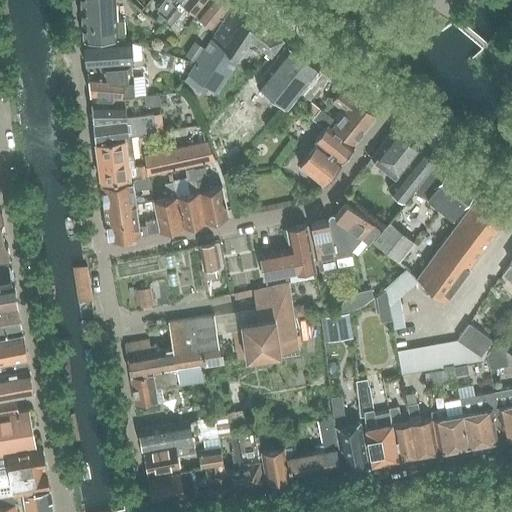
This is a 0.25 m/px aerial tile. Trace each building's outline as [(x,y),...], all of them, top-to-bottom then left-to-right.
[(81,0),(85,40),(126,36),(125,20),(117,20),(116,0),(81,0)] [(164,0),(157,9),(167,17),(180,0),(164,0)] [(206,0),(180,0),(167,17),(165,19),(172,25),(187,6),(196,13),(206,0)] [(233,0),(206,0),(196,13),(212,26),(233,0)] [(206,48),(196,62),(184,80),(205,93),(209,87),(217,92),(252,41),(267,53),(264,55),(269,59),(270,58),(284,40),(285,39),(237,1),(206,48)] [(126,36),(85,40),(88,66),(133,63),(131,36),(126,36)] [(185,54),(196,62),(206,48),(195,40),(185,54)] [(287,43),(284,40),(270,58),(273,60),(263,73),(295,99),(301,92),(319,69),(319,68),(288,42),(287,43)] [(134,97),(133,63),(88,66),(90,95),(123,98),(134,97)] [(319,69),(301,92),(310,99),(328,76),(319,69)] [(341,108),(333,117),(335,119),(331,124),(352,141),(375,112),(355,96),(355,97),(342,87),(332,100),(341,108)] [(160,93),(144,95),(146,106),(161,104),(160,93)] [(95,140),(96,140),(127,135),(129,135),(132,135),(156,131),(154,113),(127,116),(125,100),(91,100),(95,140)] [(335,119),(333,117),(314,102),(306,112),(324,127),(314,139),(317,141),(299,164),(322,183),(340,160),(341,160),(354,143),(352,141),(331,124),(335,119)] [(376,160),(397,177),(388,188),(405,202),(438,162),(395,128),(354,180),(357,183),(368,169),(376,160)] [(129,135),(127,135),(96,140),(101,180),(137,175),(138,178),(149,176),(149,174),(216,160),(209,139),(144,153),(146,164),(135,164),(134,157),(135,157),(132,135),(129,135)] [(206,220),(228,215),(222,184),(210,187),(205,165),(194,168),(206,220)] [(183,225),(206,220),(194,168),(185,169),(190,192),(177,194),(183,225)] [(449,170),(427,198),(453,218),(474,190),(449,170)] [(146,220),(146,223),(148,232),(159,229),(159,230),(183,225),(177,194),(174,181),(172,173),(168,174),(170,182),(165,183),(168,196),(154,199),(158,218),(146,220)] [(138,179),(138,178),(136,178),(134,180),(101,185),(105,207),(137,203),(135,189),(151,187),(150,177),(138,179)] [(457,221),(417,276),(445,300),(503,222),(504,221),(504,220),(504,218),(504,217),(504,216),(504,215),(503,214),(477,193),(457,221)] [(338,217),(335,221),(352,249),(362,238),(368,243),(380,230),(380,228),(374,223),(347,201),(335,214),(338,217)] [(148,233),(148,232),(146,223),(140,224),(137,203),(105,207),(109,238),(148,233)] [(337,257),(353,254),(352,249),(335,221),(329,222),(329,219),(311,222),(318,256),(318,257),(320,269),(338,266),(337,257)] [(390,221),(373,241),(399,261),(415,241),(390,221)] [(264,279),(316,268),(307,223),(287,227),(292,253),(276,256),(275,251),(259,254),(264,279)] [(0,261),(8,260),(10,256),(8,245),(5,243),(2,226),(0,226),(0,261)] [(200,245),(204,268),(220,265),(216,242),(200,245)] [(511,260),(502,274),(511,282),(511,260)] [(0,286),(12,284),(11,280),(14,276),(13,270),(9,267),(8,264),(0,265),(0,286)] [(200,272),(185,275),(188,295),(204,292),(200,272)] [(242,326),(246,357),(300,349),(296,320),(295,310),(289,280),(258,287),(262,315),(249,317),(249,316),(239,318),(240,327),(242,326)] [(0,332),(23,329),(15,284),(12,284),(0,286),(0,332)] [(365,303),(374,297),(372,288),(360,290),(363,304),(365,303)] [(356,307),(363,304),(360,290),(353,292),(354,297),(356,307)] [(344,299),(341,304),(343,310),(356,307),(354,297),(344,299)] [(347,311),(321,315),(325,340),(351,336),(347,311)] [(215,315),(208,316),(169,322),(173,347),(156,349),(156,344),(150,345),(149,340),(125,343),(129,374),(177,367),(201,364),(203,364),(204,363),(222,360),(220,349),(224,349),(223,342),(219,343),(217,327),(215,315)] [(457,338),(459,340),(398,351),(402,374),(424,370),(426,382),(446,378),(444,367),(482,360),(487,353),(491,348),(496,341),(469,322),(457,338)] [(0,332),(0,359),(27,354),(28,354),(23,329),(0,332)] [(0,399),(16,396),(34,392),(30,368),(29,368),(27,354),(0,359),(0,399)] [(201,364),(177,367),(180,383),(203,380),(201,364)] [(156,387),(180,383),(177,367),(129,374),(135,405),(159,401),(156,387)] [(372,462),(399,457),(393,420),(391,421),(376,423),(374,407),(370,408),(366,378),(357,380),(361,415),(365,415),(366,425),(372,462)] [(494,390),(460,396),(463,411),(469,443),(499,437),(493,406),(497,405),(494,390)] [(511,400),(511,402),(497,405),(503,436),(511,434),(511,391),(510,392),(511,400)] [(405,393),(410,420),(417,453),(438,449),(432,416),(421,418),(418,401),(417,402),(415,392),(405,393)] [(363,431),(361,421),(344,424),(343,419),(345,419),(343,395),(331,397),(337,435),(343,466),(348,465),(348,466),(363,462),(369,461),(364,431),(363,431)] [(0,454),(35,448),(29,410),(18,412),(16,396),(0,399),(0,454)] [(399,457),(417,453),(410,420),(402,422),(399,405),(389,407),(391,421),(393,420),(399,457)] [(438,449),(469,443),(463,411),(443,415),(442,409),(431,411),(432,416),(438,449)] [(287,456),(291,477),(340,468),(336,447),(338,447),(333,417),(319,419),(323,443),(315,445),(316,450),(287,456)] [(190,420),(141,429),(144,450),(194,442),(190,420)] [(253,433),(237,436),(237,437),(242,461),(258,458),(253,433)] [(234,466),(226,468),(229,487),(263,481),(260,462),(243,465),(242,461),(237,437),(231,438),(233,448),(231,448),(234,466)] [(196,452),(194,442),(144,450),(143,450),(147,472),(180,466),(178,455),(196,452)] [(290,477),(284,446),(261,450),(267,481),(290,477)] [(0,475),(46,467),(43,447),(0,455),(0,475)] [(221,447),(199,450),(202,467),(214,465),(223,464),(221,447)] [(0,496),(13,494),(28,491),(50,487),(46,467),(0,475),(0,496)] [(153,501),(198,492),(194,469),(148,477),(153,501)] [(228,488),(226,474),(214,476),(217,490),(228,488)] [(54,511),(50,487),(28,491),(30,501),(25,502),(26,511),(54,511)] [(0,496),(0,511),(16,511),(13,494),(0,496)]
